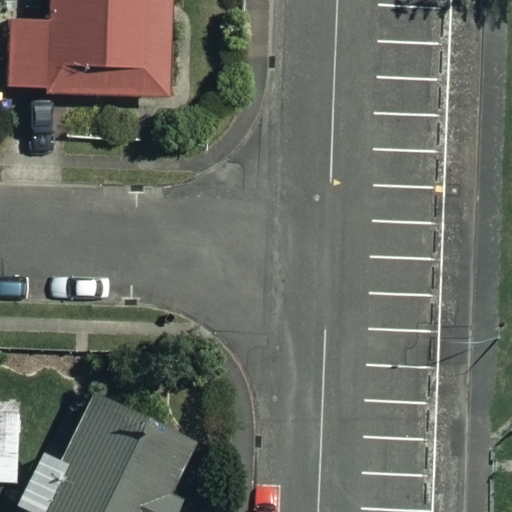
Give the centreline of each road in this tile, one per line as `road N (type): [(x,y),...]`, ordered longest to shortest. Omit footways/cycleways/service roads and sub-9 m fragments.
road 1 (residential): [(0,235),(323,247)]
road 2 (residential): [(323,247),(318,511)]
road 3 (residential): [(336,0),(323,247)]
